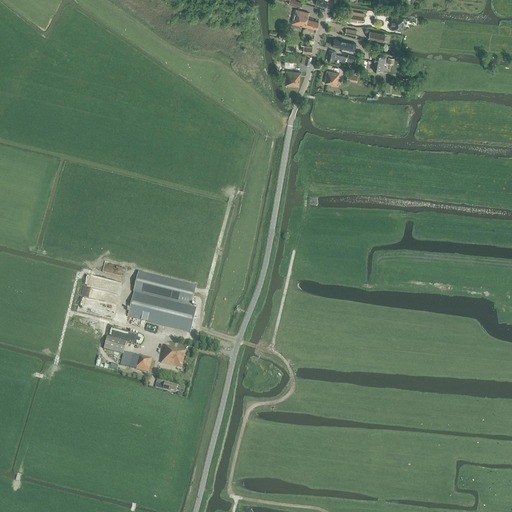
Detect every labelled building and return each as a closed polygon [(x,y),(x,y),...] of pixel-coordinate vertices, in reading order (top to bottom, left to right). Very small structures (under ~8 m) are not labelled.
[(327,3),(318,0),(300,0),(305,1),(305,0),(310,0),(316,2),(315,5),(325,8),(327,3)] [(317,30),(318,23),(307,20),(309,13),(295,10),(291,24),(303,26),(302,28),(305,29),(305,27),(317,30)] [(351,12),(349,21),(357,23),(358,20),(363,21),(364,14),(351,12)] [(404,19),(394,17),(393,22),(392,22),(391,24),(393,25),(392,29),(402,31),(402,30),(403,31),(405,19),(404,19)] [(370,31),(369,38),(384,41),(385,34),(370,31)] [(334,39),(332,46),(341,49),(347,50),(351,51),(353,45),(356,46),(356,44),(334,39)] [(287,43),(286,50),(294,52),(295,45),(287,43)] [(311,54),(312,47),(301,45),(300,51),(303,51),(303,53),(311,54)] [(342,56),(336,55),(336,52),(329,51),(327,60),(334,62),(335,58),(341,60),(340,61),(344,62),(346,57),(342,56)] [(305,57),(303,57),(301,64),(308,65),(310,55),(306,55),(305,56),(305,57)] [(383,72),(385,58),(382,57),(375,55),(374,62),(372,70),(379,71),(383,72)] [(299,87),(300,75),(300,73),(293,72),(293,69),(294,64),(285,63),(285,67),(282,67),(281,73),(286,73),(285,85),(288,85),(288,86),(299,87)] [(339,73),(327,71),(325,83),(337,85),(339,73)] [(348,74),(346,81),(356,83),(357,76),(348,74)] [(196,288),(139,273),(128,317),(141,320),(143,314),(149,315),(147,321),(190,332),(197,308),(191,306),(196,288)] [(123,354),(127,342),(107,337),(104,349),(123,354)] [(186,351),(166,346),(165,351),(164,351),(161,363),(181,368),(186,351)] [(133,354),(124,352),(121,365),(130,367),(133,354)] [(138,356),(133,354),(130,367),(135,369),(148,372),(152,359),(142,356),(142,357),(138,356)] [(165,382),(163,389),(163,390),(175,393),(177,385),(165,382)]
